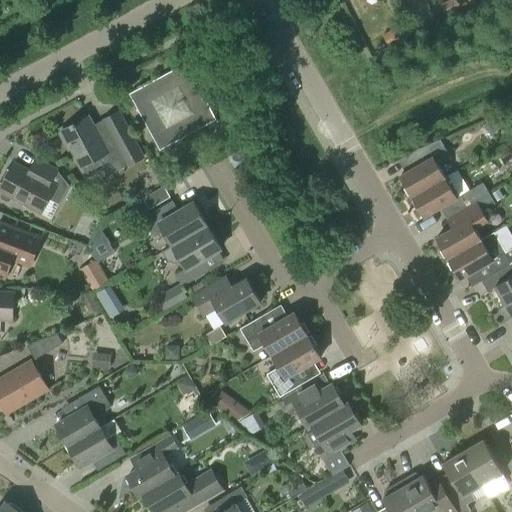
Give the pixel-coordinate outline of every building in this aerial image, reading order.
[(456,0),(449,0),(441,4),(447,16),(461,9),(456,0)] [(420,15),(406,22),(412,34),(426,27),(420,15)] [(412,34),(406,22),(382,35),(388,47),(412,34)] [(130,94),(161,150),(217,120),(186,63),(130,94)] [(119,112),(104,120),(112,134),(101,140),(89,116),(62,131),(65,135),(63,138),(66,145),(70,145),(87,176),(103,168),(107,176),(128,165),(129,167),(144,158),(119,112)] [(401,176),(413,196),(459,170),(446,177),(439,165),(451,158),(440,139),(417,149),(425,162),(401,176)] [(70,186),(57,170),(58,170),(37,159),(30,171),(15,163),(0,190),(0,191),(41,214),(49,199),(60,205),(70,186)] [(437,238),(449,259),(492,234),(492,233),(481,239),(475,228),(488,220),(483,211),(495,204),(483,182),(470,190),(459,170),(413,196),(425,217),(462,196),(474,216),(437,238)] [(158,204),(152,193),(143,198),(149,209),(158,204)] [(162,251),(163,252),(208,226),(194,203),(175,214),(168,203),(143,218),(154,237),(165,231),(174,245),(162,251)] [(0,276),(4,278),(12,259),(30,267),(41,238),(0,222),(0,276)] [(208,226),(163,252),(168,261),(176,263),(182,260),(187,267),(176,274),(183,287),(213,269),(206,257),(221,249),(208,226)] [(92,242),(105,259),(118,249),(106,232),(92,242)] [(491,276),(500,270),(511,263),(511,248),(506,252),(501,244),(499,245),(492,234),(449,259),(462,279),(485,266),(491,276)] [(80,269),(93,290),(109,281),(96,260),(80,269)] [(496,286),(507,305),(511,302),(511,263),(500,270),(506,280),(496,286)] [(261,303),(247,279),(225,292),(219,282),(194,296),(205,315),(218,307),(227,322),(261,303)] [(180,284),(156,297),(164,311),(188,298),(180,284)] [(108,287),(100,291),(112,317),(121,312),(108,287)] [(92,291),(84,295),(95,315),(102,311),(92,291)] [(0,318),(13,320),(15,294),(0,293),(0,318)] [(267,344),(274,355),(308,336),(295,314),(270,328),(263,315),(240,328),(254,351),(267,344)] [(214,342),(228,334),(223,324),(209,331),(214,342)] [(57,333),(27,346),(35,359),(63,343),(57,333)] [(308,336),(274,355),(280,366),(267,374),(280,397),(303,384),(296,372),(321,358),(308,336)] [(92,367),(110,369),(112,354),(93,352),(92,367)] [(0,380),(0,401),(7,414),(48,390),(32,362),(0,380)] [(58,425),(70,445),(100,428),(95,418),(108,410),(109,404),(99,386),(79,397),(86,409),(58,425)] [(304,416),(310,426),(344,406),(333,386),(306,401),(300,390),(285,399),(291,409),(289,410),(291,413),(304,416)] [(249,415),(251,412),(218,388),(208,402),(234,422),(249,415)] [(348,404),(344,406),(310,426),(310,427),(305,430),(303,435),(310,446),(319,449),(325,459),(340,450),(334,439),(359,424),(348,404)] [(100,428),(70,445),(82,466),(110,449),(116,460),(126,454),(115,435),(107,439),(100,428)] [(141,496),(145,494),(175,476),(164,456),(178,447),(171,437),(149,450),(155,460),(129,476),(141,496)] [(484,440),(464,452),(483,484),(494,478),(498,486),(507,481),(502,473),(503,472),(484,440)] [(461,493),(451,499),(458,511),(468,511),(471,511),(467,504),(476,499),(471,491),(483,484),(464,452),(444,464),(461,493)] [(179,473),(175,476),(145,494),(155,511),(160,511),(182,499),(188,510),(224,489),(213,470),(187,486),(179,473)] [(350,482),(343,470),(310,489),(317,501),(350,482)] [(416,475),(402,483),(418,511),(458,511),(451,499),(441,505),(424,477),(421,479),(419,476),(416,475)] [(301,477),(284,486),(291,498),(307,490),(301,477)] [(418,511),(402,483),(388,491),(387,494),(389,497),(385,500),(392,511),(418,511)] [(224,511),(240,511),(236,505),(248,498),(241,486),(221,498),(228,510),(224,511)] [(351,511),(373,511),(368,502),(351,511)]
